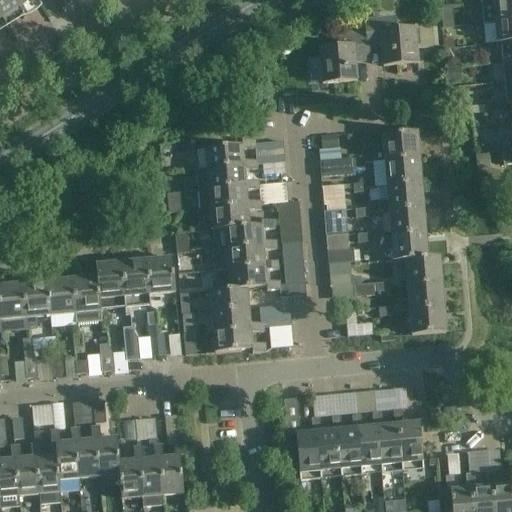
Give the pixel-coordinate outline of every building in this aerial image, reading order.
[(0,0),(0,19),(1,20),(18,9),(12,0),(0,0)] [(12,0),(18,9),(33,0),(12,0)] [(367,46),(368,46),(382,45),(384,69),(417,66),(414,32),(404,33),(403,19),(372,22),(370,0),(368,0),(363,4),(367,46)] [(511,3),(494,5),(493,3),(481,4),(483,26),(495,24),(495,25),(511,23),(511,3)] [(320,60),(307,61),(309,84),(322,83),(322,86),(356,83),(354,59),(369,58),(368,46),(367,46),(363,4),(354,12),(355,24),(356,24),(357,35),(337,37),(338,51),(319,53),(320,60)] [(497,45),(499,45),(511,43),(511,23),(495,25),(497,45)] [(453,51),(452,39),(442,40),(443,51),(453,51)] [(511,43),(499,45),(501,65),(511,64),(511,43)] [(454,62),(453,51),(443,51),(444,63),(454,62)] [(511,84),(511,64),(501,65),(503,85),(511,84)] [(511,105),(511,84),(503,85),(505,105),(510,104),(510,105),(511,105)] [(468,103),(467,89),(447,90),(448,104),(468,103)] [(384,162),(384,164),(418,161),(416,135),(382,138),(383,152),(373,153),(373,162),(384,162)] [(337,147),(337,136),(321,137),(321,148),(337,147)] [(511,142),(501,144),(504,168),(511,167),(511,142)] [(205,151),(207,171),(207,172),(243,169),(243,164),(242,153),(255,151),(254,143),(241,144),(241,148),(205,151)] [(363,169),(362,161),(319,163),(320,178),(350,176),(350,170),(363,169)] [(421,186),(418,161),(384,164),(386,189),(421,186)] [(196,172),(197,194),(245,189),(245,184),(244,173),(257,172),(256,163),(243,164),(243,169),(207,172),(207,171),(196,172)] [(245,189),(197,194),(199,213),(210,212),(211,213),(247,209),(246,205),(245,194),(259,192),(258,183),(245,184),(245,189)] [(364,192),(363,185),(353,186),(354,193),(364,192)] [(423,211),(421,186),(386,189),(388,202),(377,203),(378,213),(388,212),(389,214),(423,211)] [(247,209),(211,213),(212,233),(249,229),(247,214),(260,213),(259,204),(246,205),(247,209)] [(367,218),(366,209),(354,211),(355,219),(367,218)] [(391,238),(425,236),(423,211),(389,214),(391,238)] [(249,229),(212,233),(214,253),(226,252),(263,248),(263,245),(261,233),(275,232),(274,223),(260,225),(260,228),(249,229)] [(348,239),(346,227),(326,229),(326,240),(348,239)] [(186,234),(175,237),(181,264),(192,262),(186,234)] [(371,243),(370,234),(356,236),(357,244),(371,243)] [(427,260),(425,236),(391,238),(392,252),(384,253),(385,264),(393,263),(393,265),(404,264),(404,262),(427,260)] [(214,253),(212,253),(214,273),(228,272),(265,268),(264,265),(263,254),(276,253),(276,251),(276,244),(263,245),(263,248),(226,252),(214,253)] [(354,265),(353,251),(327,252),(328,267),(354,265)] [(404,264),(406,287),(441,284),(439,259),(427,260),(404,262),(404,264)] [(172,261),(146,264),(149,298),(175,296),(172,261)] [(125,309),(121,266),(120,266),(119,262),(106,263),(107,267),(95,268),(96,281),(98,280),(100,312),(125,309)] [(149,298),(146,264),(121,266),(125,309),(149,307),(148,298),(149,298)] [(246,292),(266,290),(266,284),(265,274),(278,273),(277,264),(264,265),(265,268),(228,272),(230,292),(246,290),(246,292)] [(98,280),(96,281),(73,283),(76,316),(75,316),(76,326),(100,323),(99,314),(101,314),(100,312),(98,280)] [(73,283),(48,285),(51,319),(75,316),(76,316),(73,283)] [(266,284),(266,290),(267,292),(279,291),(279,283),(266,284)] [(388,284),(375,285),(376,294),(389,293),(388,284)] [(444,309),(441,284),(406,287),(408,302),(396,303),(397,312),(408,311),(409,312),(444,309)] [(48,285),(23,287),(27,332),(36,331),(35,320),(51,319),(48,285)] [(279,291),(278,291),(279,300),(285,300),(305,298),(304,285),(279,287),(279,291)] [(373,285),(353,287),(354,300),(374,298),(373,294),(373,285)] [(27,332),(23,287),(0,289),(0,306),(3,334),(27,332)] [(248,311),(246,292),(246,290),(230,292),(209,294),(211,314),(248,311)] [(446,335),(444,309),(409,312),(411,338),(446,335)] [(249,326),(248,311),(211,314),(212,334),(249,331),(250,335),(263,334),(262,325),(249,326)] [(146,315),(147,328),(156,328),(155,315),(146,315)] [(290,329),(289,317),(268,319),(269,331),(290,329)] [(349,327),(350,335),(372,334),(372,326),(349,327)] [(156,328),(147,328),(150,357),(164,356),(163,335),(157,336),(156,328)] [(138,340),(131,329),(122,329),(125,363),(139,362),(138,340)] [(251,347),(250,335),(249,331),(212,334),(214,356),(250,352),(251,357),(264,355),(263,346),(251,347)] [(81,349),(80,335),(71,336),(73,350),(81,349)] [(170,336),(171,357),(198,356),(197,335),(170,336)] [(394,344),(393,335),(380,336),(381,344),(394,344)] [(31,340),(22,341),(23,354),(32,353),(31,340)] [(107,346),(98,347),(101,375),(114,373),(112,356),(107,346)] [(32,353),(23,354),(26,380),(37,380),(36,362),(32,353)] [(300,484),(321,482),(317,435),(312,435),(300,436),(297,401),(283,402),(286,438),(295,437),(300,484)] [(104,423),(104,402),(93,403),(94,424),(104,423)] [(34,428),(66,426),(65,404),(33,406),(34,428)] [(392,413),(394,427),(397,427),(402,474),(423,472),(419,425),(402,427),(401,412),(392,413)] [(377,429),(382,476),(402,474),(397,427),(394,427),(382,428),(380,414),(372,415),(373,429),(377,429)] [(351,417),(353,431),(357,431),(361,478),(382,476),(377,429),(373,429),(361,430),(360,416),(351,417)] [(337,433),(341,480),(361,478),(357,431),(353,431),(341,432),(340,418),(331,419),(332,433),(337,433)] [(138,421),(138,442),(158,441),(157,420),(138,421)] [(317,435),(321,482),(341,480),(337,433),(332,433),(321,434),(319,420),(311,421),(312,435),(317,435)] [(98,479),(118,478),(119,478),(117,465),(118,465),(116,441),(100,442),(99,429),(90,430),(91,443),(95,443),(98,479)] [(70,432),(71,445),(75,445),(78,481),(98,479),(95,443),(91,443),(80,444),(79,431),(70,432)] [(54,447),(55,457),(56,457),(59,495),(79,493),(78,481),(75,445),(71,445),(60,446),(58,433),(49,434),(50,447),(54,447)] [(42,445),(42,434),(34,435),(34,446),(42,445)] [(142,462),(138,463),(141,500),(142,500),(143,511),(161,510),(160,499),(161,499),(158,461),(163,461),(162,448),(157,449),(156,442),(148,442),(149,455),(153,454),(154,461),(142,462)] [(174,460),(163,461),(158,461),(161,499),(183,497),(179,460),(183,459),(182,446),(173,447),(174,460)] [(60,497),(59,495),(56,457),(55,457),(40,459),(39,447),(30,447),(31,459),(35,459),(39,497),(40,506),(60,504),(60,497)] [(15,461),(19,499),(39,497),(35,459),(31,459),(19,460),(18,449),(10,449),(11,461),(15,461)] [(119,478),(118,478),(120,502),(141,500),(138,463),(142,462),(141,450),(132,451),(133,463),(118,465),(117,465),(119,478)] [(450,473),(460,472),(458,454),(449,456),(450,473)] [(0,510),(20,509),(19,499),(15,461),(11,461),(0,462),(0,510)] [(511,511),(511,489),(511,486),(496,487),(495,474),(485,474),(486,488),(492,488),(493,511),(511,511)] [(493,511),(492,488),(486,488),(476,489),(475,475),(465,476),(466,490),(471,490),(473,511),(493,511)] [(451,511),(473,511),(471,490),(466,490),(455,491),(454,477),(445,478),(446,493),(450,492),(451,511)]
